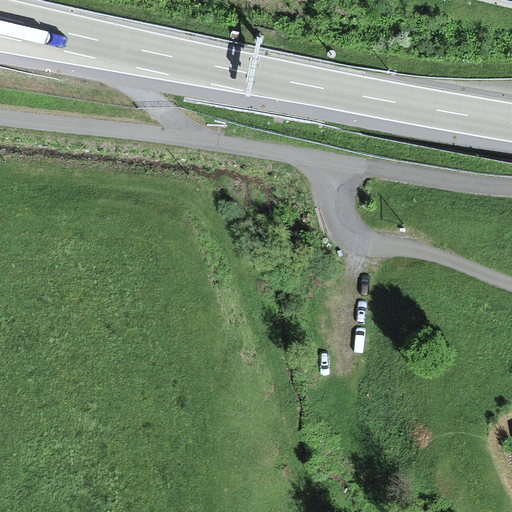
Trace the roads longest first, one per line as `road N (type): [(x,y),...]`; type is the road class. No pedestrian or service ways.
road 1 (motorway): [(0,18),(511,124)]
road 2 (residential): [(511,187),(0,115)]
road 3 (track): [(511,283),(349,223),(329,162)]
